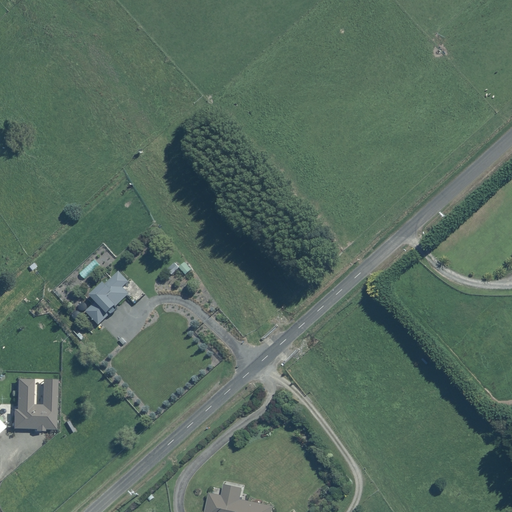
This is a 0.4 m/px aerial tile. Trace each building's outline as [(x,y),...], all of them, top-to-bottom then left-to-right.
[(182,268),(178,262),(168,270),(173,276),(182,268)] [(188,274),(194,270),(188,262),(182,266),(188,274)] [(131,284),(120,271),(92,296),(96,301),(85,311),(99,327),(111,316),(110,315),(123,303),(131,297),(125,290),(131,284)] [(56,380),(17,379),(16,410),(13,410),(13,429),(35,430),(35,432),(44,432),(44,430),(55,431),(56,380)] [(272,511),(274,507),(248,502),(249,495),(243,494),(244,485),(225,482),(224,490),(211,487),(206,511),(272,511)]
